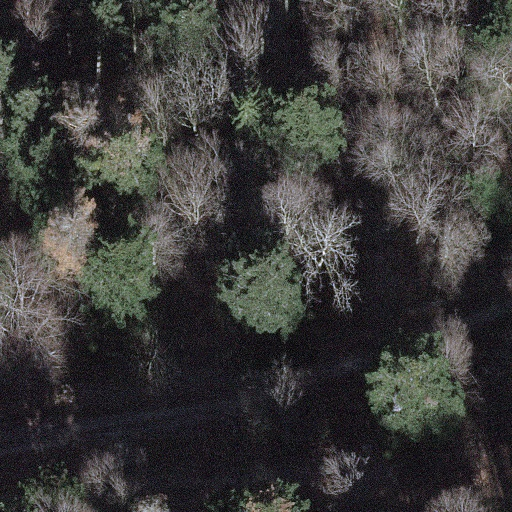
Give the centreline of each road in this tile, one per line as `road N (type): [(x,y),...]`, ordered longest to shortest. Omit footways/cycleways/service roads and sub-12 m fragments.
road 1 (track): [(0,433),(217,394),(511,296)]
road 2 (track): [(0,485),(325,486),(511,476)]
